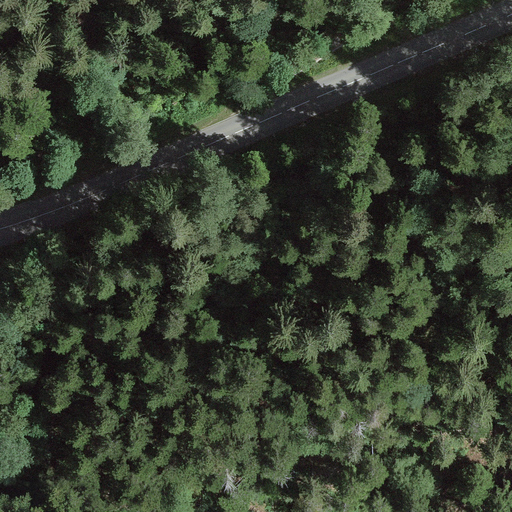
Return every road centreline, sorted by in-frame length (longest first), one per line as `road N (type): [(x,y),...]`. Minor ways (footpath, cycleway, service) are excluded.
road 1 (secondary): [(0,228),(180,161),(511,15)]
road 2 (track): [(400,0),(222,113),(180,161)]
